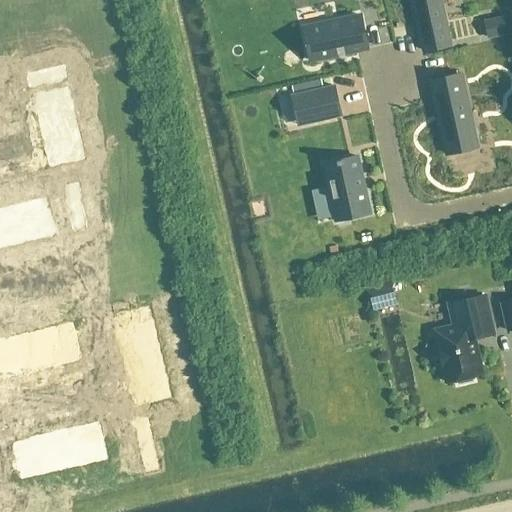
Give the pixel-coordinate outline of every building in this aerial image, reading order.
[(440,0),(412,0),(424,51),(450,45),(440,0)] [(361,16),(304,28),(311,61),(368,49),(361,16)] [(508,17),(485,22),(488,38),(511,33),(508,17)] [(461,75),(431,82),(447,154),(477,147),(461,75)] [(335,87),(292,96),(295,109),(310,105),(313,122),(341,116),(335,87)] [(67,88),(32,97),(35,111),(70,102),(67,88)] [(70,102),(35,111),(38,125),(73,116),(70,102)] [(73,116),(38,125),(42,139),(77,130),(73,116)] [(77,130),(42,139),(45,153),(80,144),(77,130)] [(80,144),(45,153),(48,167),(83,158),(80,144)] [(357,157),(324,164),(336,221),(370,214),(357,157)] [(45,200),(31,203),(39,238),(53,235),(45,200)] [(31,203),(17,207),(25,242),(39,238),(31,203)] [(17,207),(3,210),(11,245),(25,242),(17,207)] [(3,210),(0,210),(0,247),(11,245),(3,210)] [(378,308),(401,302),(397,287),(374,293),(378,308)] [(454,328),(436,332),(448,382),(457,380),(458,385),(473,381),(472,377),(481,375),(473,339),(494,334),(485,296),(449,304),(454,328)] [(511,301),(502,304),(508,331),(511,330),(511,301)] [(71,325),(57,328),(66,363),(80,360),(71,325)] [(57,328),(43,332),(52,367),(66,363),(57,328)] [(154,328),(119,337),(122,351),(157,342),(154,328)] [(43,332),(29,335),(38,370),(52,367),(43,332)] [(29,335),(15,338),(24,373),(38,370),(29,335)] [(15,338),(1,342),(10,377),(24,373),(15,338)] [(1,342),(0,342),(0,379),(10,377),(1,342)] [(157,342),(122,351),(125,365),(160,356),(157,342)] [(160,356),(125,365),(129,379),(164,370),(160,356)] [(164,370),(129,379),(132,393),(167,384),(164,370)] [(167,384),(132,393),(135,407),(170,399),(167,384)] [(98,425),(84,428),(92,463),(106,460),(98,425)] [(84,428),(70,431),(78,466),(92,463),(84,428)] [(70,431),(56,435),(64,470),(78,466),(70,431)] [(56,435),(42,438),(50,473),(64,470),(56,435)] [(42,438),(28,441),(36,477),(50,473),(42,438)] [(28,441),(14,445),(22,480),(36,477),(28,441)]
